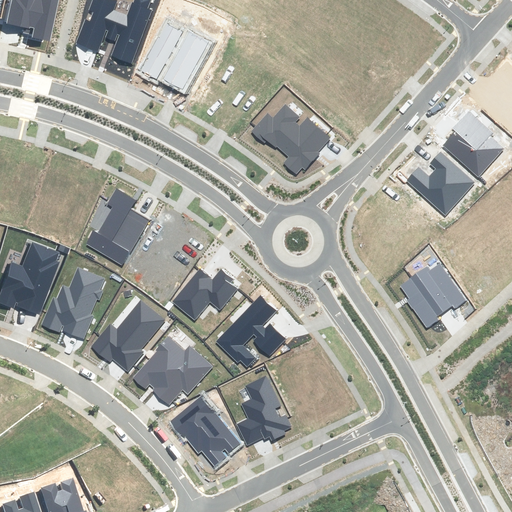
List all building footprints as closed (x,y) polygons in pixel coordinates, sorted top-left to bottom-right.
[(33,38),(50,41),(59,1),(52,0),(12,0),(8,23),(35,29),(33,38)] [(111,56),(130,63),(155,0),(133,0),(127,17),(113,11),(116,1),(112,0),(93,0),(77,42),(98,50),(104,36),(117,41),(111,56)] [(159,76),(186,90),(213,41),(189,28),(186,33),(166,23),(141,70),(157,79),(159,76)] [(284,162),(296,173),(302,166),(305,169),(319,153),(317,152),(329,138),(307,118),(304,122),(285,105),(273,119),(268,114),(251,133),(264,144),(267,140),(276,148),(277,147),(289,157),(284,162)] [(493,132),(468,111),(452,128),(456,131),(443,145),(478,176),(503,148),(489,136),(493,132)] [(419,168),(407,181),(445,214),(473,183),(440,153),(430,164),(436,169),(428,177),(419,168)] [(86,243),(121,264),(149,219),(130,208),(135,201),(117,190),(109,204),(114,207),(98,234),(93,231),(86,243)] [(14,305),(39,314),(59,262),(55,261),(59,252),(32,242),(23,267),(13,263),(0,296),(0,302),(13,307),(14,305)] [(408,300),(426,327),(437,319),(435,316),(453,305),(455,308),(466,300),(441,263),(430,270),(428,267),(402,285),(411,298),(408,300)] [(60,329),(83,338),(92,316),(90,315),(97,299),(99,300),(103,291),(100,290),(104,279),(78,268),(70,288),(64,285),(58,299),(54,298),(42,325),(59,332),(60,329)] [(173,301),(194,319),(210,301),(220,309),(237,289),(229,282),(233,278),(222,269),(212,281),(200,270),(173,301)] [(261,296),(217,342),(238,362),(241,359),(248,366),(255,358),(242,346),(254,334),(257,337),(254,341),(269,355),(285,339),(269,324),(265,329),(261,326),(276,310),(261,296)] [(111,324),(92,348),(109,362),(110,363),(113,359),(128,371),(143,352),(140,350),(164,320),(140,301),(117,329),(111,324)] [(158,351),(134,378),(146,388),(148,385),(169,404),(183,388),(188,393),(212,367),(189,346),(185,351),(168,336),(156,350),(158,351)] [(281,405),(266,376),(246,386),(252,399),(242,404),(249,419),(237,424),(247,444),(263,436),(265,439),(270,437),(272,440),(285,433),(284,430),(291,426),(286,416),(280,419),(275,408),(281,405)] [(202,396),(170,422),(183,437),(185,436),(199,452),(202,450),(214,465),(225,457),(220,451),(225,448),(228,452),(241,442),(202,396)] [(55,484),(42,488),(49,511),(86,511),(85,511),(83,511),(72,478),(61,482),(63,490),(57,492),(55,484)] [(40,511),(34,492),(20,497),(24,509),(18,511),(15,501),(3,505),(5,511),(40,511)]
